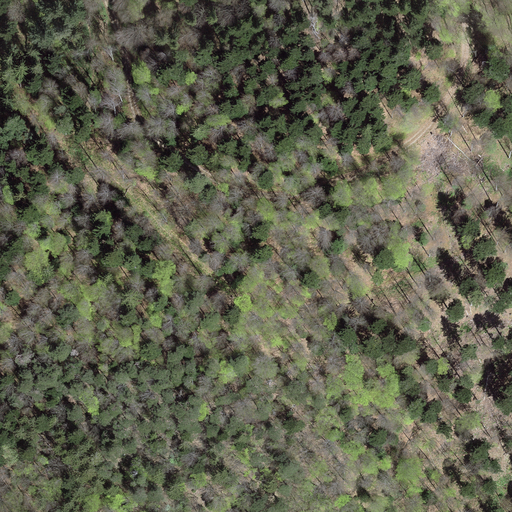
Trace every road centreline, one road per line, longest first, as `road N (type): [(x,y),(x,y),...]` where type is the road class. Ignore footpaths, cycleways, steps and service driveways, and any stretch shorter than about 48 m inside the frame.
road 1 (track): [(86,0),(95,67),(81,148),(234,291),(282,305),(434,272),(481,243),(511,197)]
road 2 (track): [(467,0),(463,66),(422,133),(379,163),(276,197),(219,182),(143,129),(105,0)]
